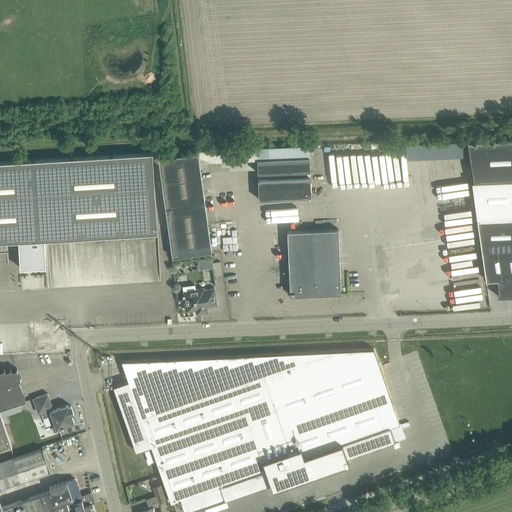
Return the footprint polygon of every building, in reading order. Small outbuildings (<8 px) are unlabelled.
[(511,138),(468,141),(474,181),(511,179),(511,138)] [(464,154),(463,140),(406,142),(407,156),(464,154)] [(220,150),(223,159),(228,157),(225,148),(220,150)] [(377,149),(330,154),(334,187),(382,182),(379,157),(378,157),(377,149)] [(157,222),(153,152),(0,161),(0,241),(18,241),(19,268),(45,266),(44,239),(157,232),(157,222)] [(198,152),(168,157),(158,158),(172,257),(212,251),(198,152)] [(309,156),(257,159),(258,173),(268,172),(268,179),(258,179),(259,199),(311,197),(310,177),(308,177),(307,171),(310,171),(309,156)] [(511,179),(474,181),(474,184),(479,218),(511,216),(511,179)] [(486,280),(497,280),(498,296),(511,295),(511,217),(477,219),(486,280)] [(446,239),(473,235),(472,222),(444,227),(446,239)] [(290,295),(341,293),(338,229),(287,231),(290,295)] [(212,258),(198,258),(199,268),(213,267),(212,258)] [(204,290),(204,288),(184,291),(186,311),(197,310),(196,307),(200,306),(200,313),(207,312),(206,306),(216,305),(214,288),(204,290)] [(36,350),(56,349),(55,342),(65,342),(65,322),(34,324),(36,350)] [(129,380),(113,386),(136,451),(151,446),(161,473),(171,502),(180,499),(184,511),(187,511),(226,499),(221,485),(266,469),(271,483),(273,489),(288,484),(297,480),(316,474),(310,454),(339,444),(343,457),(345,464),(350,462),(347,456),(395,439),(391,426),(400,423),(374,348),(122,361),(129,380)] [(0,450),(12,446),(0,411),(0,408),(26,400),(19,380),(21,380),(17,369),(12,371),(11,369),(5,371),(5,369),(0,370),(0,450)] [(51,410),(50,408),(53,408),(48,393),(33,398),(38,413),(41,412),(43,418),(49,416),(54,432),(63,429),(62,427),(74,422),(72,414),(74,413),(71,406),(69,406),(68,404),(51,410)] [(16,445),(12,453),(14,459),(20,456),(24,449),(16,445)] [(0,488),(22,481),(41,474),(50,471),(42,449),(33,452),(20,456),(14,459),(0,463),(0,488)] [(17,502),(0,507),(0,511),(62,511),(64,510),(69,508),(67,501),(81,496),(81,495),(75,478),(66,481),(49,487),(51,491),(49,491),(48,491),(39,494),(17,502)] [(149,505),(168,498),(162,483),(153,486),(156,495),(147,498),(149,505)] [(95,511),(92,503),(84,505),(82,499),(74,502),(76,511),(95,511)]
